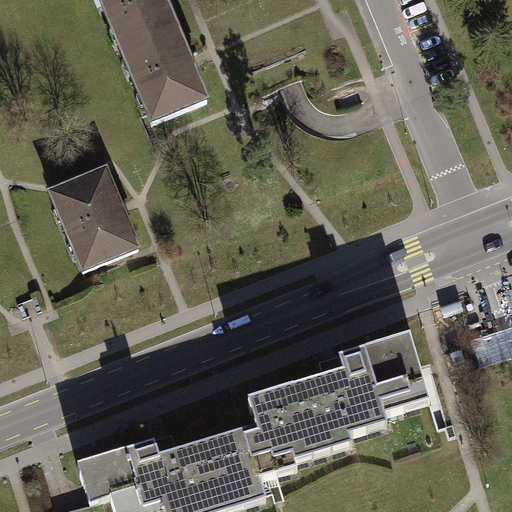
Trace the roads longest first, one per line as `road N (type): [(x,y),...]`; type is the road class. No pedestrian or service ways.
road 1 (secondary): [(0,430),(478,237)]
road 2 (residential): [(378,0),(478,237)]
